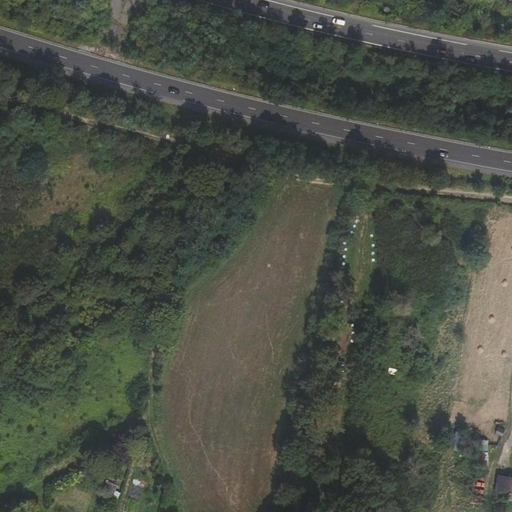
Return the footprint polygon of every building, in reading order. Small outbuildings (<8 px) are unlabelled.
[(454,441),(466,445),(469,436),(456,432),(454,441)] [(414,450),(431,456),(434,448),(417,442),(414,450)] [(474,452),(473,483),(486,484),(488,453),(474,452)] [(511,479),(499,477),(497,487),(511,489),(511,479)] [(46,497),(37,494),(32,508),(42,511),(46,497)] [(137,511),(139,507),(128,503),(125,511),(137,511)]
